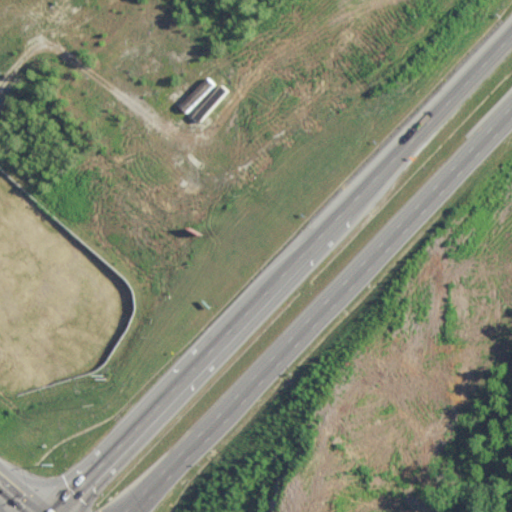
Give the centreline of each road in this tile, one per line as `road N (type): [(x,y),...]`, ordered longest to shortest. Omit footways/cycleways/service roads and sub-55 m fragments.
road 1 (motorway): [(497,0),(42,477)]
road 2 (motorway): [(75,509),(511,52)]
road 3 (motorway): [(461,0),(310,140),(0,392)]
road 4 (motorway): [(185,511),(351,288),(511,98)]
